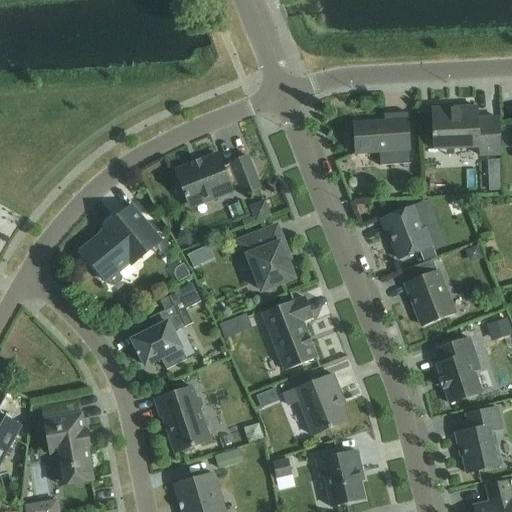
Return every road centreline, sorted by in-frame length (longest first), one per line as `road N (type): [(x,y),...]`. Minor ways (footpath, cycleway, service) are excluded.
road 1 (residential): [(426,511),(398,401),(282,93)]
road 2 (residential): [(27,278),(67,219),(127,164),(282,93)]
road 3 (residential): [(150,511),(123,395),(98,335),(27,278)]
road 4 (residential): [(282,93),(344,76),(511,67)]
